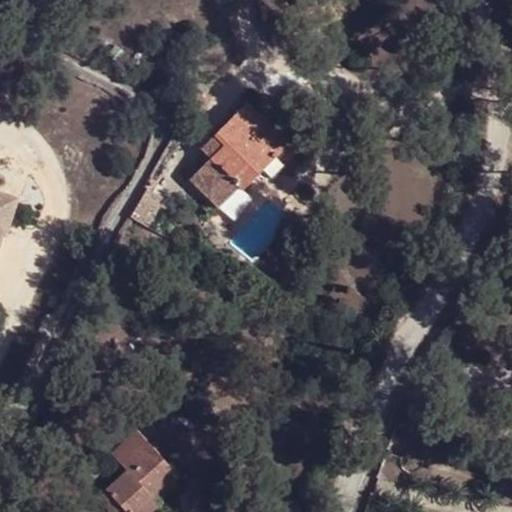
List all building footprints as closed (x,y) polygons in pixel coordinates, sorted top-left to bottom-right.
[(294,0),(257,0),(263,21),(297,8),(294,0)] [(297,8),(263,21),(271,44),(306,29),(297,8)] [(287,147),(243,104),(213,135),(222,144),(188,180),(216,209),(236,189),(242,194),(287,147)] [(163,198),(144,189),(128,219),(148,229),(163,198)] [(0,235),(11,238),(24,202),(0,194),(0,235)] [(98,500),(109,511),(118,511),(123,508),(126,511),(135,511),(151,497),(156,501),(178,480),(137,434),(113,456),(125,472),(98,500)] [(126,511),(123,508),(118,511),(153,511),(159,507),(156,501),(151,497),(135,511),(126,511)]
